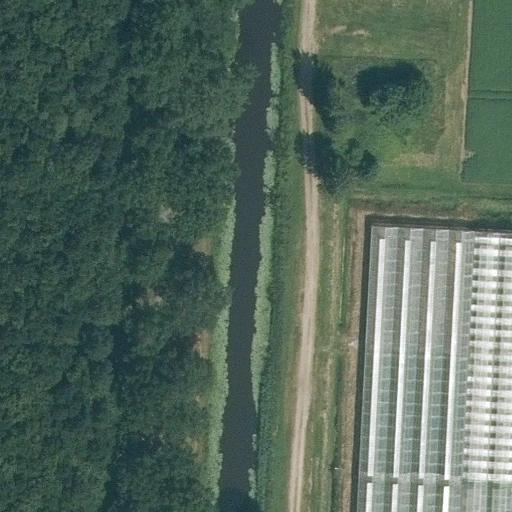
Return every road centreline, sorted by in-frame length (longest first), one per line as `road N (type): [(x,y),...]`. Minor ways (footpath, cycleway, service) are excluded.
road 1 (unclassified): [(153,511),(178,0)]
road 2 (track): [(306,0),(306,274),(289,511)]
